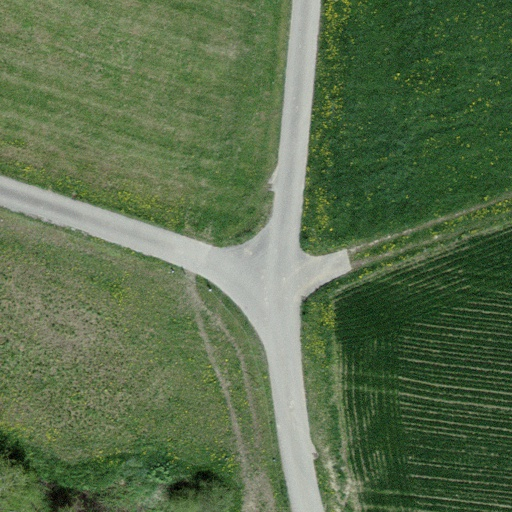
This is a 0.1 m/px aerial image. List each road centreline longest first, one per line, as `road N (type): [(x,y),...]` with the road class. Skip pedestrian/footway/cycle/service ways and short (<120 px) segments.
road 1 (track): [(264,297),(295,0)]
road 2 (unclassified): [(0,203),(264,297)]
road 3 (track): [(264,297),(511,209)]
road 4 (unclassified): [(306,511),(264,297)]
